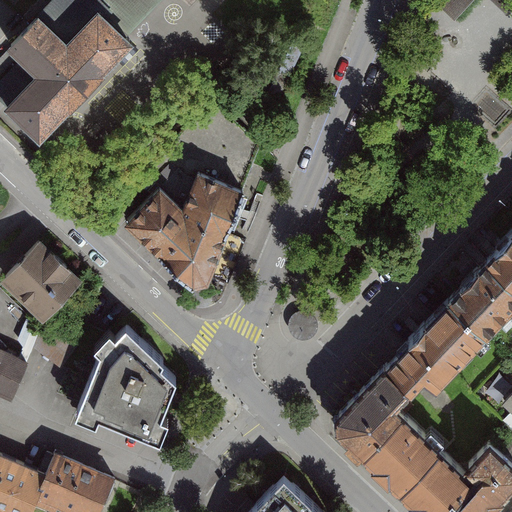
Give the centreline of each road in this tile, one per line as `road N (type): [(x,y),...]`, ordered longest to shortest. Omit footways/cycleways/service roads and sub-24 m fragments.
road 1 (residential): [(388,0),(229,360)]
road 2 (residential): [(0,153),(229,360)]
road 3 (residential): [(319,362),(511,165)]
road 4 (residential): [(229,360),(373,511)]
